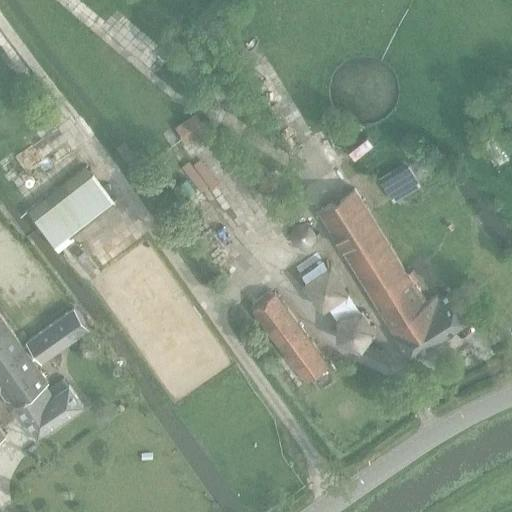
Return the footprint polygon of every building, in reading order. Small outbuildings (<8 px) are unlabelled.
[(193,114),(177,125),(188,140),(204,130),(193,114)] [(408,166),(383,182),(395,201),(420,185),(408,166)] [(55,243),(112,200),(92,174),(35,218),(55,243)] [(409,359),(468,322),(448,292),(440,298),(437,294),(432,297),(411,268),(407,271),(356,188),(319,212),(409,359)] [(291,232),(290,234),(290,236),(291,238),(291,240),(292,242),(293,244),(295,245),(296,246),(298,247),(300,248),(302,248),(304,248),(306,248),(308,247),(310,246),(311,245),(313,244),(314,242),(315,241),(315,239),(316,237),(316,235),(315,233),(315,231),(314,229),(313,227),(311,226),(310,225),(308,224),(306,223),(304,223),(302,223),(300,223),(298,224),(297,225),(295,226),(294,227),(292,229),(291,231),(291,232)] [(275,291),(254,307),(307,380),(329,365),(275,291)] [(43,361),(89,329),(74,307),(27,340),(43,361)] [(363,307),(337,313),(336,340),(362,350),(377,329),(363,307)] [(39,436),(83,405),(65,378),(49,389),(46,384),(49,382),(0,313),(0,382),(1,383),(0,387),(0,391),(5,398),(14,400),(39,436)]
